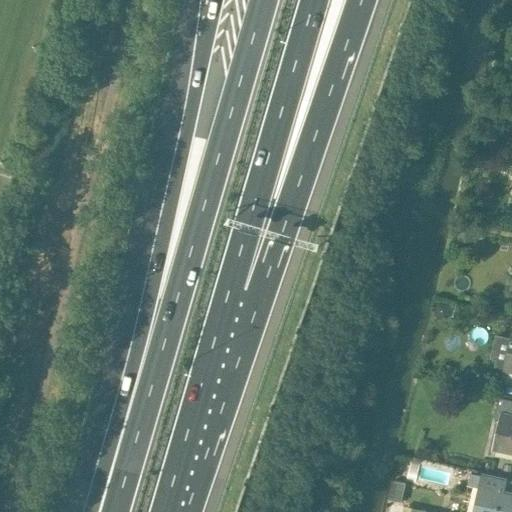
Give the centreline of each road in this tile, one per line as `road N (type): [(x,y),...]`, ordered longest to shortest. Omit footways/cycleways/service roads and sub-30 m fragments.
road 1 (motorway): [(263,0),(143,411)]
road 2 (motorway): [(214,0),(143,411)]
road 3 (motorway): [(232,283),(333,80),(361,0)]
road 4 (motorway): [(232,283),(315,0)]
road 5 (motorway): [(164,511),(232,283)]
